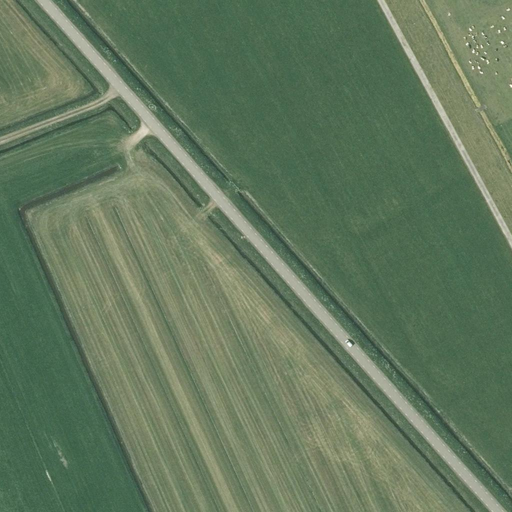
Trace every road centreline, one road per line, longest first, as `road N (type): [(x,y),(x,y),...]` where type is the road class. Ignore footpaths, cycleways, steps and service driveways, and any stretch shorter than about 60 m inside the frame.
road 1 (tertiary): [(498,511),(41,0)]
road 2 (track): [(511,241),(381,0)]
road 3 (track): [(117,85),(105,99),(0,139)]
